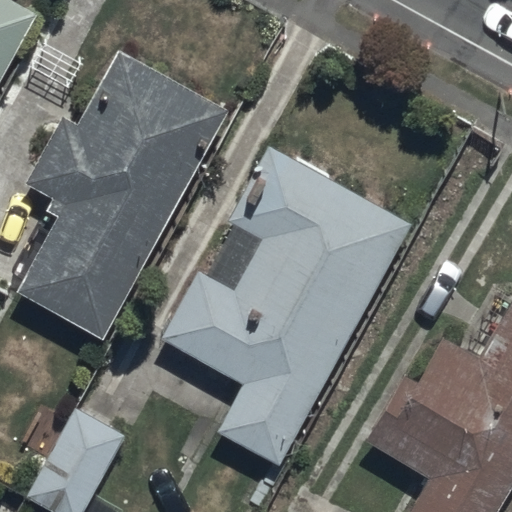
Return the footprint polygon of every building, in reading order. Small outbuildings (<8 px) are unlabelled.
[(0,0),(0,75),(39,6),(28,0),(0,0)] [(59,204),(16,280),(104,329),(233,98),(120,35),(76,113),(62,105),(25,171),(54,187),(48,198),(59,204)] [(216,419),(279,454),(414,214),(270,133),(162,327),(242,372),(216,419)] [(416,511),(492,511),(511,479),(511,288),(476,348),(439,327),(412,372),(401,366),(364,429),(429,467),(406,506),(416,511)] [(83,511),(128,426),(74,397),(25,489),(69,511),(83,511)]
